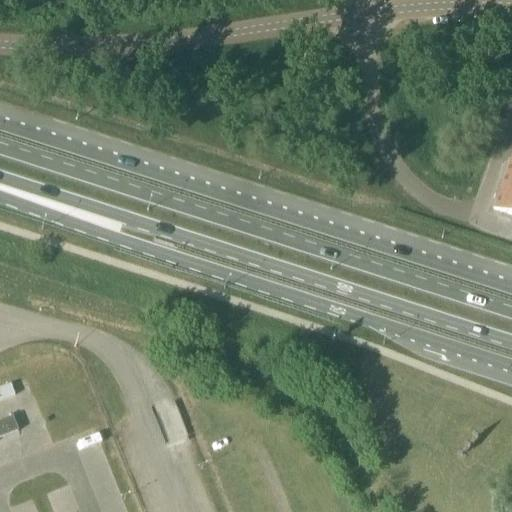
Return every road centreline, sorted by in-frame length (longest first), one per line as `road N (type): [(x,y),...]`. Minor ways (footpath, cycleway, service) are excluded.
road 1 (secondary): [(0,194),(120,243),(511,368)]
road 2 (primary): [(511,311),(0,148)]
road 3 (secondary): [(511,283),(0,123)]
road 4 (primary): [(0,183),(511,342)]
road 5 (unclassified): [(511,7),(412,6),(53,49),(0,44)]
